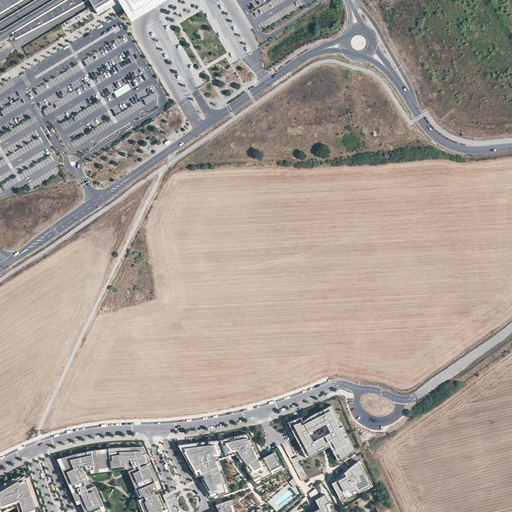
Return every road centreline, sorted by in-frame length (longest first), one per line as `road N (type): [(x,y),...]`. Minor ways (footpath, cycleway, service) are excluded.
road 1 (residential): [(345,46),(311,53),(0,268)]
road 2 (track): [(42,444),(38,428),(165,167)]
road 3 (residential): [(511,145),(465,148),(441,138),(370,50)]
road 4 (residential): [(403,400),(333,384),(262,410)]
road 5 (unclassified): [(511,326),(403,400)]
